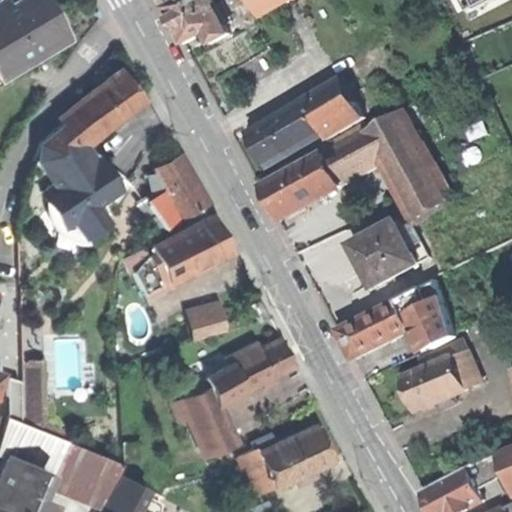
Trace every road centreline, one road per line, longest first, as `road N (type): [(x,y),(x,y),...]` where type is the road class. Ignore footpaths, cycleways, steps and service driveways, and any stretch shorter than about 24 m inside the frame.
road 1 (secondary): [(403,511),(141,26)]
road 2 (residential): [(0,204),(23,144),(86,59),(141,26)]
